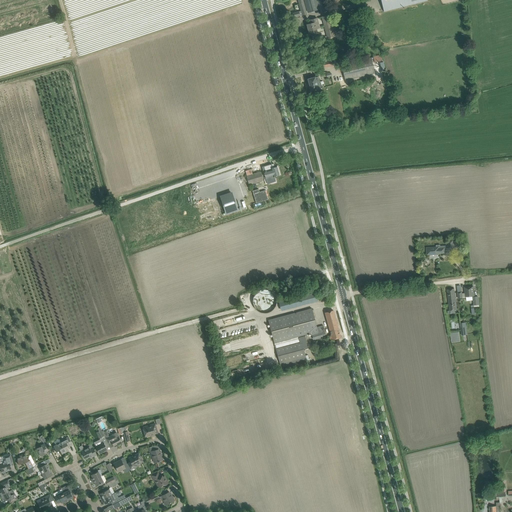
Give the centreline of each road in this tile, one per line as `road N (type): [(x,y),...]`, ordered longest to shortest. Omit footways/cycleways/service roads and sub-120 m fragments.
road 1 (secondary): [(401,511),(302,146)]
road 2 (unclassified): [(0,242),(302,146)]
road 3 (residential): [(165,511),(179,496),(162,441),(78,471)]
road 4 (secondary): [(302,146),(263,0)]
